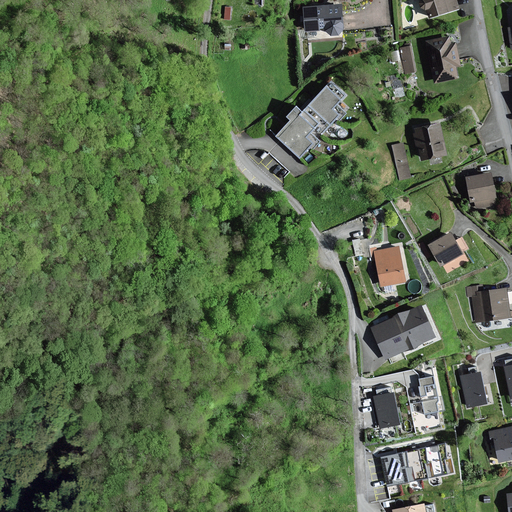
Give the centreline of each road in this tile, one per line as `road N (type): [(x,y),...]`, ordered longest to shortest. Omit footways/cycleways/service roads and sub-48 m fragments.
road 1 (residential): [(209,0),(206,59),(228,131),(324,241),(347,286),(361,511)]
road 2 (residential): [(478,0),(511,160)]
